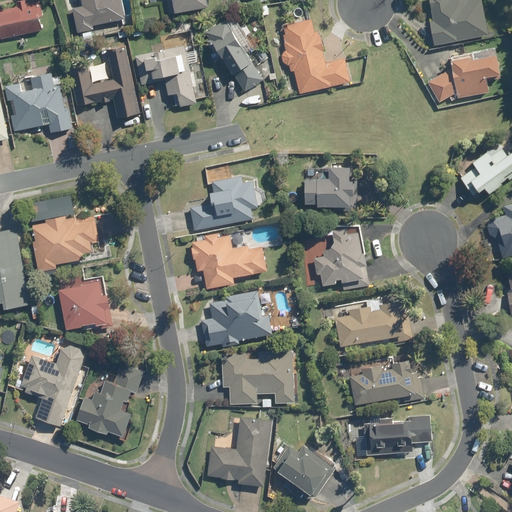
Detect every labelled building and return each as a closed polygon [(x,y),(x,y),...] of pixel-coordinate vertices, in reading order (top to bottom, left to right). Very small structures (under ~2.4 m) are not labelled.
[(42,16),(38,0),(18,0),(21,7),(0,11),(0,39),(42,29),(39,16),(42,16)] [(74,7),(78,31),(94,28),(93,24),(125,18),(121,0),(81,0),(82,5),(74,7)] [(165,0),(168,13),(213,5),(212,0),(165,0)] [(428,0),(432,20),(430,20),(434,45),(488,35),(481,0),(428,0)] [(293,71),(299,91),(350,79),(345,58),(326,62),(319,31),(313,32),(310,19),(280,26),(285,50),(284,51),(283,51),(283,52),(282,53),(282,54),(282,55),(282,56),(282,57),(282,58),(282,59),(282,60),(283,61),(283,62),(284,62),(285,63),(286,64),(287,64),(288,64),(289,65),(291,72),(293,71)] [(195,102),(195,98),(207,96),(191,24),(159,31),(163,50),(135,56),(139,76),(150,74),(151,78),(163,75),(170,107),(195,102)] [(232,30),(211,44),(244,92),(265,77),(232,30)] [(139,112),(125,44),(109,48),(115,77),(92,82),(86,53),(66,57),(77,108),(94,104),(93,100),(115,95),(119,117),(139,112)] [(451,68),(428,81),(440,101),(456,91),(457,96),(488,90),(485,75),(498,73),(494,52),(474,56),(473,52),(448,57),(451,68)] [(50,131),(71,126),(62,82),(53,83),(51,72),(30,76),(32,87),(21,90),(19,81),(3,84),(7,100),(12,99),(15,114),(10,115),(13,132),(48,124),(50,131)] [(138,114),(122,120),(127,133),(143,127),(138,114)] [(471,161),(475,166),(461,177),(474,193),(480,188),(484,185),(490,192),(507,179),(503,175),(511,167),(511,151),(510,149),(507,152),(498,140),(471,161)] [(326,177),(304,177),(304,204),(357,205),(358,188),(352,188),(352,165),(327,165),(326,177)] [(258,206),(253,179),(243,181),(242,175),(211,181),(213,191),(208,192),(210,202),(191,206),(195,229),(252,218),(250,208),(258,206)] [(496,237),(503,257),(511,253),(511,205),(503,209),(504,214),(491,219),(490,219),(490,220),(489,220),(489,221),(488,222),(488,223),(488,224),(488,225),(488,226),(488,227),(488,228),(488,229),(488,230),(489,231),(489,232),(490,233),(490,234),(491,234),(491,235),(492,235),(492,236),(493,236),(494,236),(494,237),(495,237),(496,237)] [(75,214),(45,220),(46,223),(32,226),(41,270),(57,267),(56,263),(84,258),(83,251),(92,250),(90,242),(98,241),(93,216),(76,219),(75,214)] [(0,301),(4,301),(5,308),(29,304),(16,228),(0,230),(0,301)] [(233,277),(267,269),(262,244),(248,247),(248,245),(232,249),(228,230),(202,236),(203,238),(190,241),(197,271),(203,270),(207,288),(234,282),(233,277)] [(343,289),(370,284),(362,249),(354,250),(351,236),(333,239),(323,250),(324,255),(314,257),(320,287),(342,283),(343,289)] [(101,293),(98,279),(57,288),(65,328),(84,324),(86,330),(112,324),(105,292),(101,293)] [(258,292),(209,302),(212,319),(202,321),(207,346),(272,333),(268,313),(262,314),(258,292)] [(415,338),(408,303),(397,305),(396,299),(378,302),(379,308),(371,310),(370,304),(348,308),(349,314),(334,316),(340,345),(387,336),(388,343),(415,338)] [(36,416),(59,424),(84,358),(83,357),(83,356),(83,355),(83,354),(83,353),(82,352),(81,351),(81,350),(80,349),(79,348),(78,348),(78,347),(77,347),(76,346),(75,346),(74,346),(74,345),(73,345),(72,345),(71,345),(70,345),(69,345),(68,345),(67,345),(67,346),(66,346),(65,346),(64,347),(63,347),(63,348),(62,349),(61,349),(57,363),(30,354),(19,387),(43,395),(36,416)] [(259,353),(259,357),(245,357),(245,352),(228,352),(228,362),(224,362),(223,386),(230,386),(230,403),(256,404),(256,392),(275,392),(274,401),(293,401),(295,354),(259,353)] [(411,373),(408,356),(390,360),(391,364),(382,366),(381,362),(362,367),(363,371),(348,374),(355,404),(401,394),(403,400),(424,396),(418,371),(411,373)] [(105,379),(101,391),(95,389),(92,399),(84,396),(77,417),(122,432),(129,412),(119,409),(122,399),(127,401),(131,390),(135,392),(143,369),(121,362),(115,382),(105,379)] [(409,414),(409,420),(393,420),(392,416),(379,416),(379,421),(365,421),(366,454),(413,453),(413,442),(431,442),(431,414),(409,414)] [(212,446),(209,476),(239,479),(239,482),(265,484),(271,419),(241,416),(237,448),(212,446)] [(302,451),(288,442),(271,466),(314,495),(334,465),(306,446),(302,451)] [(0,511),(16,511),(18,504),(0,498),(0,511)]
